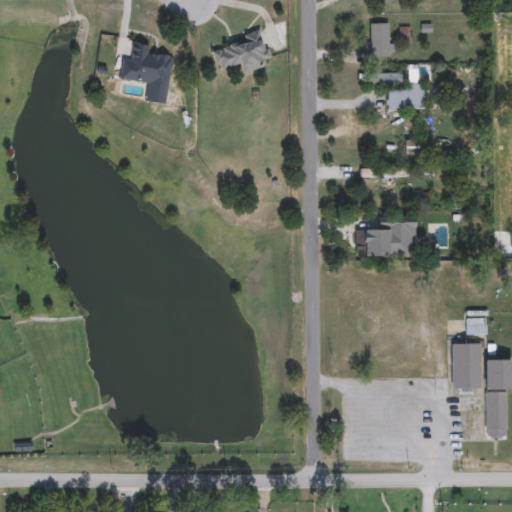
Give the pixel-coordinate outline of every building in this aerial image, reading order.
[(388,24),(388,57),(370,57),(370,24),(388,24)] [(269,65),(242,73),(239,65),(217,71),(211,51),(243,42),(241,35),(260,30),(269,65)] [(148,84),(118,80),(120,60),(130,61),(132,44),(151,46),(150,56),(171,58),(169,78),(148,76),(148,84)] [(400,74),(400,85),(422,85),(422,109),(386,109),(386,86),(360,86),(360,74),(400,74)] [(419,156),(405,156),(405,141),(419,141),(419,156)] [(407,168),(407,178),(359,178),(359,168),(407,168)] [(414,244),(367,244),(367,235),(383,235),(383,234),(414,234),(414,244)] [(485,318),(485,335),(465,335),(465,319),(485,318)] [(450,393),(450,343),(480,343),(480,393),(450,393)] [(483,360),(511,360),(511,390),(505,390),(505,439),(484,439),(483,392),(484,392),(483,360)]
